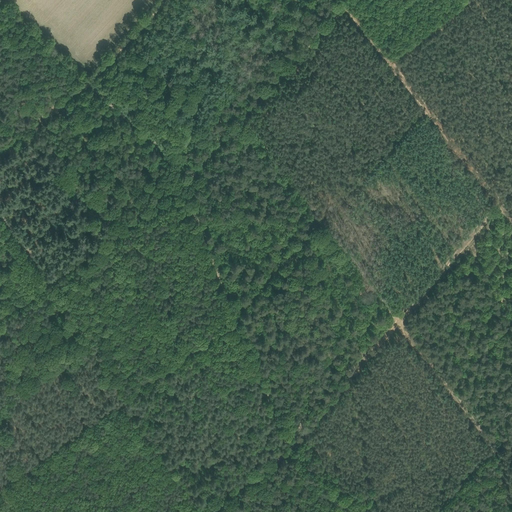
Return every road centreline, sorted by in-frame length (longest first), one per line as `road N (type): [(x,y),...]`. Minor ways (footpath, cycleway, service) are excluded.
road 1 (track): [(493,443),(246,117)]
road 2 (track): [(468,0),(389,60),(346,9),(246,117)]
road 3 (track): [(181,186),(0,317)]
road 4 (track): [(389,60),(511,219)]
road 5 (track): [(181,186),(167,153),(90,83)]
road 6 (track): [(90,83),(0,1)]
